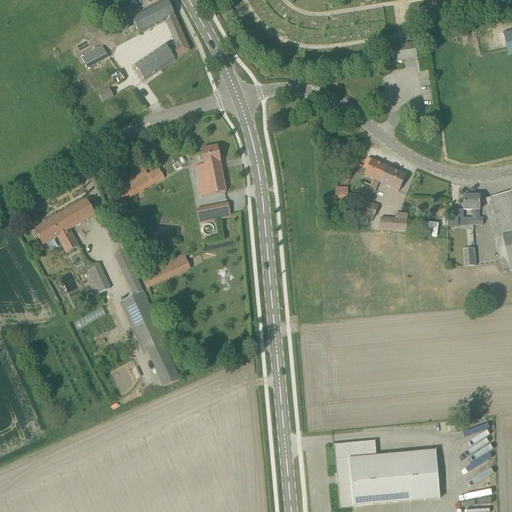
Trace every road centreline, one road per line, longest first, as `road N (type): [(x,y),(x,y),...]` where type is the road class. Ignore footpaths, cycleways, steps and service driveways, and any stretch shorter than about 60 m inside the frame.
road 1 (secondary): [(291,511),(261,192),(237,97)]
road 2 (unclassified): [(237,97),(301,89),(433,169),(461,175),(511,168)]
road 3 (unclassified): [(0,204),(135,127),(237,97)]
